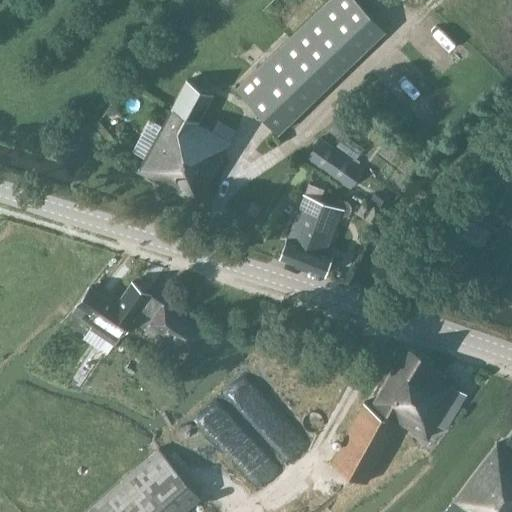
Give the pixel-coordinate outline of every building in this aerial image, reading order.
[(278,134),(366,49),(385,30),(356,0),(326,0),(235,89),(278,134)] [(270,0),(279,8),(287,0),(270,0)] [(422,40),(451,68),(459,59),(431,32),(422,40)] [(226,137),(211,129),(198,122),(214,94),(186,81),(137,170),(161,183),(161,188),(170,193),(175,190),(197,202),(230,143),(229,143),(231,140),(229,139),(226,137)] [(216,119),(211,129),(226,137),(229,139),(234,129),(216,119)] [(350,191),(364,168),(319,137),(305,160),(350,191)] [(326,253),(343,209),(303,193),(278,258),(324,275),(332,256),(326,253)] [(260,206),(251,202),(246,210),(255,215),(260,206)] [(133,317),(149,293),(130,280),(115,301),(89,282),(74,302),(75,303),(91,314),(121,335),(133,317)] [(202,329),(162,301),(149,293),(133,317),(146,325),(144,329),(161,340),(156,347),(179,362),(202,329)] [(398,422),(415,432),(427,438),(435,423),(446,428),(466,393),(456,388),(442,380),(444,373),(429,366),(433,359),(405,344),(369,405),(364,401),(330,461),(366,482),(398,422)] [(256,383),(234,396),(264,444),(286,430),(256,383)] [(511,511),(511,431),(504,441),(511,446),(511,456),(496,445),(453,499),(443,511),(458,511),(463,506),(471,511),(511,511)] [(180,511),(200,495),(158,448),(85,511),(180,511)]
